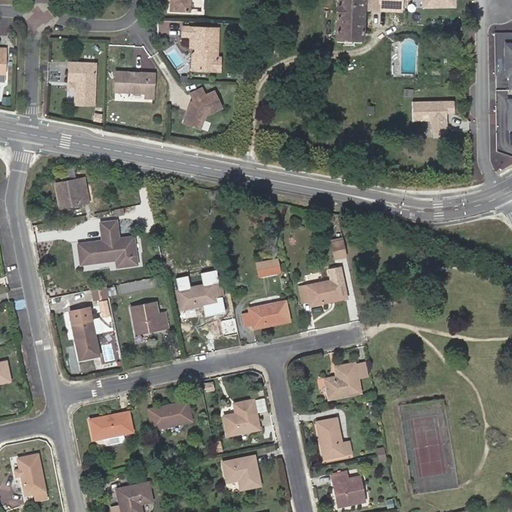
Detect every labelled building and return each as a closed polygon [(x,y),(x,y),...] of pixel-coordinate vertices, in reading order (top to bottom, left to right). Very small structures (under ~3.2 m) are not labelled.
[(335,0),(335,38),(361,38),(362,10),(361,0),(335,0)] [(400,0),(361,0),(362,10),(400,11),(400,0)] [(161,34),(182,35),(183,22),(162,20),(161,34)] [(196,44),(200,44),(204,44),(203,49),(200,52),(199,67),(219,67),(220,56),(223,55),(224,22),(188,21),(187,31),(196,31),(196,44)] [(511,40),(502,41),(502,62),(505,62),(505,87),(511,86),(511,40)] [(0,73),(11,74),(11,48),(0,47),(0,73)] [(101,61),(75,60),(74,86),(81,87),(81,102),(100,102),(101,61)] [(161,68),(123,67),(122,87),(152,88),(152,92),(161,93),(161,68)] [(199,96),(196,98),(189,118),(207,125),(212,110),(229,102),(221,85),(213,90),(209,83),(196,89),(199,96)] [(441,95),(408,97),(408,115),(427,115),(427,127),(443,126),(441,95)] [(246,136),(237,136),(237,144),(245,145),(246,136)] [(80,178),(57,182),(62,206),(84,201),(80,178)] [(116,221),(100,223),(103,241),(79,245),(81,264),(116,260),(117,267),(136,265),(133,238),(118,239),(116,221)] [(342,241),(331,243),(334,258),(345,256),(342,241)] [(277,259),(258,263),(260,275),(279,272),(277,259)] [(340,267),(329,269),(331,280),(299,287),(302,302),(309,301),(310,305),(346,298),(340,267)] [(221,282),(176,291),(180,310),(217,303),(216,299),(224,297),(221,282)] [(105,289),(92,291),(94,300),(107,298),(105,289)] [(285,301),(249,308),(250,313),(242,314),(244,326),(252,324),(253,328),(289,321),(285,301)] [(156,302),(131,307),(136,334),(167,328),(164,312),(159,313),(158,310),(163,309),(162,303),(157,304),(156,302)] [(69,312),(79,359),(99,355),(94,335),(102,333),(99,318),(91,320),(89,308),(69,312)] [(111,316),(102,318),(104,327),(112,325),(111,316)] [(6,361),(0,362),(0,382),(10,381),(6,361)] [(355,363),(335,367),(337,376),(326,379),(329,398),(360,392),(358,378),(367,376),(364,363),(355,365),(355,363)] [(259,409),(267,408),(265,397),(257,398),(259,409)] [(254,400),(234,404),(236,413),(224,416),(228,435),(260,429),(254,400)] [(187,401),(148,409),(152,429),(191,422),(187,401)] [(128,412),(89,419),(93,440),(108,437),(109,446),(121,443),(125,440),(124,434),(132,432),(128,412)] [(336,419),(317,423),(324,458),(351,453),(349,442),(341,443),(336,419)] [(38,454),(18,458),(25,495),(35,493),(36,500),(46,498),(38,454)] [(255,456),(223,462),(227,481),(238,479),(240,490),(260,486),(255,456)] [(346,472),(333,475),(339,507),(365,501),(360,477),(348,479),(346,472)] [(148,482),(116,489),(120,506),(111,508),(112,511),(142,511),(141,503),(152,501),(148,482)]
